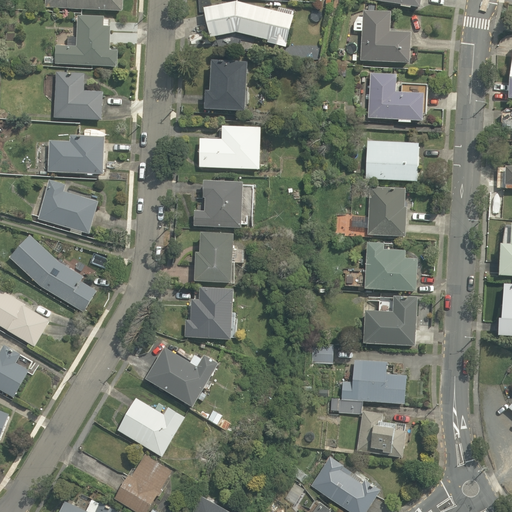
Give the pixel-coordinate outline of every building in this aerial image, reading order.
[(48,0),(48,5),(127,10),(127,0),(48,0)] [(279,10),(238,0),(206,8),(214,38),(241,31),(272,39),(271,42),(288,46),(297,11),(280,7),(279,10)] [(365,32),(364,61),(414,63),(415,31),(396,31),(396,11),(366,10),(366,17),(354,16),(354,32),(365,32)] [(67,47),(58,46),(57,64),(120,67),(121,49),(112,49),(113,26),(105,25),(106,15),(79,14),(78,36),(68,35),(67,47)] [(219,57),(248,52),(246,42),(241,43),(240,37),(216,41),(219,57)] [(251,61),(217,58),(214,90),(208,89),(206,108),(246,112),(251,61)] [(88,73),(58,70),(55,119),(104,122),(107,92),(86,91),(88,73)] [(416,120),(424,121),(426,94),(401,92),(402,74),(373,73),(371,117),(401,119),(400,124),(415,125),(416,120)] [(225,140),(203,139),(201,167),(264,170),(266,128),(225,125),(225,140)] [(75,141),(51,139),(49,171),(107,174),(109,135),(75,133),(75,141)] [(423,143),(370,140),(368,178),(420,181),(423,143)] [(511,168),(499,168),(498,187),(506,187),(506,192),(511,192),(511,168)] [(70,184),(52,179),(40,218),(89,232),(99,200),(67,191),(70,184)] [(246,183),(206,181),(204,213),(196,212),(196,224),(243,227),(246,183)] [(410,186),(371,185),(369,235),(408,236),(410,186)] [(245,249),(236,249),(237,234),(205,232),(204,251),(199,251),(197,282),(234,284),(236,262),(244,263),(245,249)] [(511,234),(511,245),(501,245),(500,278),(511,278),(511,234)] [(86,312),(101,284),(66,264),(36,235),(13,259),(42,288),(86,312)] [(410,252),(394,251),(394,243),(371,242),(369,288),(420,291),(421,259),(410,258),(410,252)] [(511,282),(503,282),(500,339),(511,339),(511,282)] [(237,289),(201,286),(200,302),(188,301),(186,336),(233,340),(237,289)] [(0,292),(0,324),(37,346),(53,318),(2,288),(0,292)] [(382,310),(368,310),(366,344),(420,347),(423,299),(398,298),(397,301),(383,300),(382,310)] [(3,354),(0,352),(0,387),(16,397),(32,372),(18,364),(25,352),(9,343),(3,354)] [(336,345),(313,344),(312,365),(335,366),(336,345)] [(195,362),(171,348),(152,380),(195,406),(221,363),(202,351),(195,362)] [(356,380),(344,380),(343,399),(331,398),(330,411),(363,413),(364,400),(406,403),(408,376),(390,375),(391,363),(357,360),(356,380)] [(162,412),(140,398),(120,430),(164,457),(189,417),(168,404),(162,412)] [(0,410),(0,444),(1,444),(13,416),(0,410)] [(381,416),(366,414),(359,453),(372,455),(373,450),(403,456),(408,431),(399,429),(400,423),(380,419),(381,416)] [(161,489),(175,471),(151,453),(118,497),(137,511),(151,511),(166,493),(161,489)] [(330,456),(312,485),(353,511),(370,511),(385,490),(330,456)] [(234,511),(206,496),(196,511),(234,511)] [(122,511),(124,508),(105,498),(102,503),(94,499),(88,511),(68,501),(62,511),(122,511)] [(335,511),(322,502),(313,511),(335,511)]
